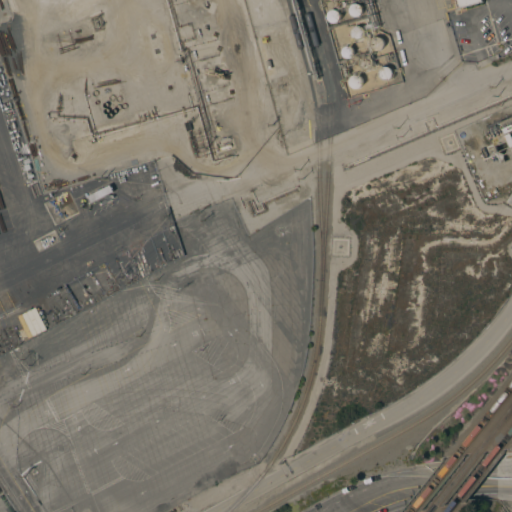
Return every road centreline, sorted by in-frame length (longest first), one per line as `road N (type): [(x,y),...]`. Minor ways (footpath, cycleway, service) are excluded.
road 1 (residential): [(0,19),(56,173),(158,140),(179,189),(193,199),(210,197)]
road 2 (residential): [(221,511),(435,390),(511,309)]
road 3 (residential): [(511,73),(210,197)]
road 4 (tertiary): [(345,511),(404,489),(511,475)]
